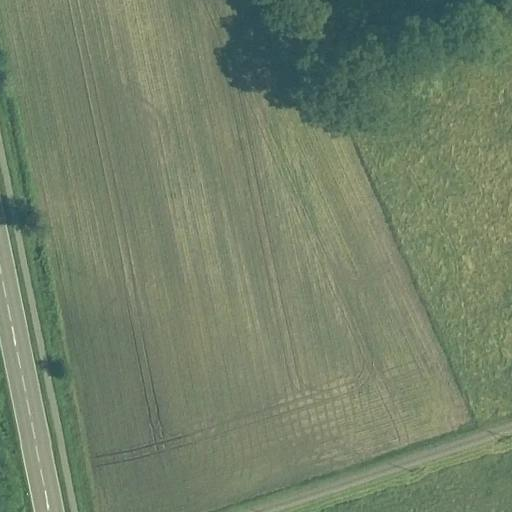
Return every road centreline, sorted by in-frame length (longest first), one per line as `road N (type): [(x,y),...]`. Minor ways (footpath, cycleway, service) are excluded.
road 1 (residential): [(264,511),(511,434)]
road 2 (primary): [(49,511),(0,269)]
